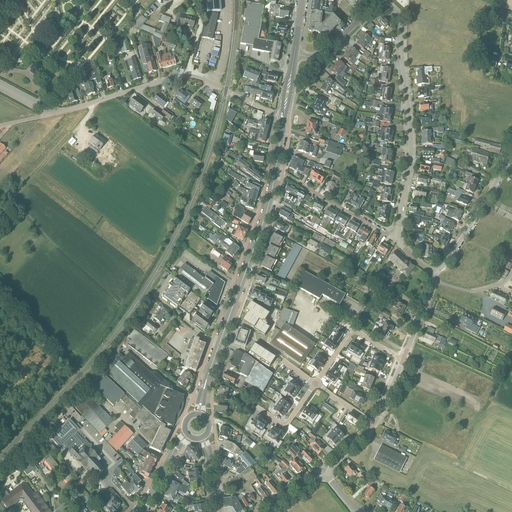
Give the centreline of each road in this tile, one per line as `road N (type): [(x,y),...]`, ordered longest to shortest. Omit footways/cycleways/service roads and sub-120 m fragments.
road 1 (secondary): [(198,412),(274,172)]
road 2 (residential): [(395,240),(411,140),(400,18),(384,0)]
road 3 (residential): [(52,113),(183,76),(283,117)]
road 4 (residential): [(434,273),(511,151)]
road 5 (residential): [(274,172),(395,240)]
road 6 (residential): [(315,383),(352,330),(402,360)]
